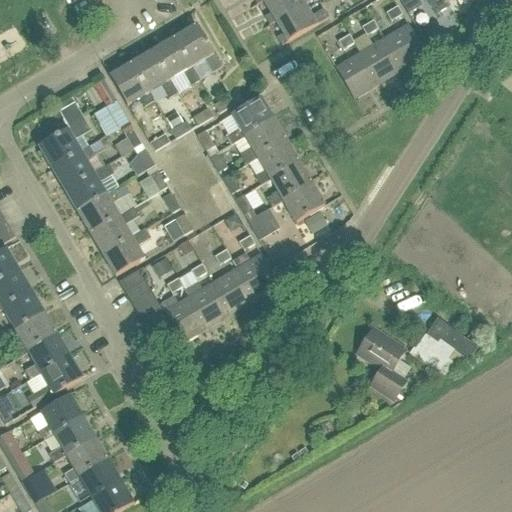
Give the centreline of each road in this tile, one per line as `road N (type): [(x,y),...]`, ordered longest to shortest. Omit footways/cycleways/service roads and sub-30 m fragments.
road 1 (tertiary): [(204,488),(511,7)]
road 2 (residential): [(204,488),(178,471),(140,406),(124,338),(0,125)]
road 3 (residential): [(0,111),(118,39),(131,8),(125,0)]
